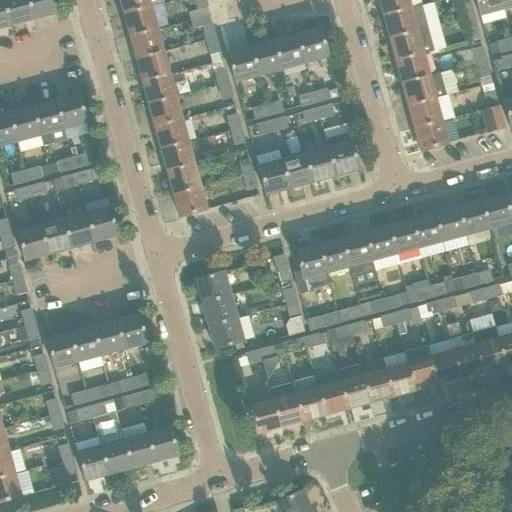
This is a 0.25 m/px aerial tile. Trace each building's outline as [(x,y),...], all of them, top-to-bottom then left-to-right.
[(0,0),(0,28),(9,26),(1,0),(0,0)] [(27,0),(1,0),(9,26),(33,20),(27,0)] [(27,0),(33,20),(56,13),(52,0),(27,0)] [(160,0),(118,0),(123,15),(151,7),(161,4),(160,0)] [(207,8),(207,6),(204,0),(192,0),(196,11),(207,8)] [(378,0),(383,16),(419,6),(417,0),(378,0)] [(457,0),(462,19),(472,16),(467,0),(457,0)] [(474,0),(478,16),(502,10),(499,0),(474,0)] [(511,0),(499,0),(502,10),(511,6),(511,0)] [(383,16),(389,39),(425,29),(426,29),(420,6),(419,6),(383,16)] [(129,37),(157,29),(151,7),(123,15),(129,37)] [(468,42),(478,39),(472,16),(462,19),(451,22),(454,33),(465,30),(468,42)] [(204,41),(215,38),(212,25),(200,28),(204,41)] [(135,60),(163,52),(157,29),(129,37),(135,60)] [(304,63),(327,57),(320,29),(296,35),(304,63)] [(395,62),(431,52),(425,29),(389,39),(395,62)] [(280,70),(304,63),(296,35),(273,41),(280,70)] [(218,52),(219,52),(215,38),(204,41),(207,55),(209,55),(211,64),(220,62),(218,52)] [(499,53),(511,50),(511,46),(510,38),(495,41),(496,44),(489,46),(490,54),(499,52),(499,53)] [(257,76),(280,70),(273,41),(249,48),(257,76)] [(474,64),(484,61),(480,47),(470,50),(474,64)] [(234,83),(257,76),(249,48),(226,54),(234,83)] [(141,82),(169,75),(163,52),(135,60),(141,82)] [(422,55),(432,52),(431,52),(395,62),(401,84),(438,74),(437,74),(428,76),(422,55)] [(502,70),(511,67),(511,54),(499,58),(502,70)] [(480,87),(490,84),(484,61),(474,64),(480,87)] [(217,86),(228,83),(224,69),(213,72),(217,86)] [(434,99),(444,97),(438,74),(401,84),(407,107),(434,99)] [(148,105),(175,97),(169,75),(141,82),(148,105)] [(223,108),(234,105),(228,83),(217,86),(223,108)] [(315,104),(329,100),(326,89),(312,93),(315,104)] [(299,108),(315,104),(312,93),(296,97),(299,108)] [(493,93),(482,96),(486,109),(496,107),(493,93)] [(62,130),(86,123),(78,94),(54,101),(62,130)] [(154,127),(181,120),(175,97),(148,105),(154,127)] [(509,129),(511,127),(511,97),(502,100),(509,129)] [(413,129),(440,122),(434,99),(407,107),(413,129)] [(54,101),(31,107),(39,136),(42,147),(53,144),(50,133),(62,130),(54,101)] [(268,116),(283,112),(280,102),(265,105),(268,116)] [(229,131),(240,128),(234,105),(223,108),(229,131)] [(253,120),(268,116),(265,105),(251,109),(253,120)] [(333,117),(333,114),(331,105),(316,109),(319,120),(333,117)] [(16,142),(39,136),(31,107),(8,114),(16,142)] [(490,124),(500,122),(496,107),(486,109),(490,124)] [(303,124),(319,120),(316,109),(301,112),(303,124)] [(0,146),(16,142),(8,114),(0,115),(0,146)] [(279,131),(287,129),(284,117),(270,121),(273,132),(279,131)] [(160,150),(196,140),(190,118),(181,120),(154,127),(160,150)] [(257,136),(273,132),(270,121),(255,125),(257,136)] [(420,152),(446,145),(440,122),(413,129),(420,152)] [(233,147),(244,143),(240,128),(229,131),(218,134),(220,141),(231,138),(233,147)] [(358,170),(351,142),(348,134),(325,140),(335,176),(358,170)] [(187,143),(196,140),(160,150),(166,173),(193,165),(187,143)] [(311,183),(335,176),(325,140),(324,141),(326,148),(304,154),(311,183)] [(73,170),(88,166),(85,154),(69,158),(73,170)] [(288,189),(311,183),(304,154),(280,161),(288,189)] [(58,174),(73,170),(69,158),(55,162),(58,174)] [(241,176),(253,173),(250,160),(238,163),(241,176)] [(264,196),(288,189),(280,161),(257,167),(264,196)] [(172,195),(199,188),(193,165),(166,173),(172,195)] [(42,179),(39,168),(39,167),(29,169),(24,171),(28,183),(42,179)] [(77,185),(101,178),(98,168),(89,171),(89,170),(74,174),(77,185)] [(12,188),(28,183),(24,171),(9,175),(12,188)] [(246,198),(258,195),(253,173),(241,176),(246,198)] [(63,189),(77,185),(74,174),(60,178),(63,189)] [(31,199),(46,195),(43,183),(28,187),(31,199)] [(16,203),(31,199),(28,187),(13,192),(16,203)] [(205,210),(200,191),(199,188),(172,195),(178,218),(205,210)] [(511,191),(503,194),(511,226),(511,191)] [(511,231),(511,226),(503,194),(480,201),(488,232),(510,226),(511,231)] [(465,238),(488,232),(480,201),(457,207),(465,238)] [(93,242),(117,236),(109,207),(85,214),(93,242)] [(442,245),(465,238),(457,207),(433,213),(442,245)] [(419,251),(442,245),(433,213),(410,220),(421,259),(422,259),(419,251)] [(69,249),(93,242),(85,214),(62,220),(69,249)] [(0,235),(9,233),(5,218),(0,219),(0,235)] [(46,255),(69,249),(62,220),(39,226),(46,255)] [(398,266),(421,259),(410,220),(387,226),(398,266)] [(23,261),(46,255),(39,226),(15,233),(23,261)] [(374,272),(398,266),(387,226),(364,232),(374,272)] [(374,272),(364,232),(340,239),(348,268),(349,268),(351,276),(373,270),(374,272)] [(0,238),(6,258),(15,256),(9,233),(0,235),(0,238)] [(326,274),(348,268),(340,239),(317,245),(328,285),(329,285),(326,274)] [(307,290),(328,285),(317,245),(294,251),(299,271),(293,272),(299,295),(307,293),(307,290)] [(287,271),(288,271),(284,255),(271,258),(276,274),(279,282),(289,279),(287,271)] [(22,278),(18,265),(15,256),(6,258),(10,275),(0,277),(0,284),(12,281),(22,278)] [(478,285),(492,281),(489,271),(475,274),(478,285)] [(230,295),(223,273),(223,272),(195,279),(201,303),(230,295)] [(463,289),(478,285),(475,274),(460,279),(463,289)] [(429,299),(452,292),(448,277),(440,279),(442,285),(426,289),(429,299)] [(28,301),(25,292),(22,278),(12,281),(18,303),(28,301)] [(429,299),(426,289),(424,283),(403,289),(404,293),(408,305),(429,299)] [(498,286),(484,289),(486,299),(501,296),(498,286)] [(291,288),(281,291),(284,306),(296,302),(292,288),(291,288)] [(484,289),(468,294),(471,304),(486,299),(484,289)] [(385,312),(408,305),(404,293),(382,299),(385,312)] [(247,316),(236,319),(230,295),(201,303),(207,327),(247,316)] [(452,298),(438,302),(441,312),(455,308),(452,298)] [(369,303),(358,306),(362,318),(385,312),(382,299),(369,303)] [(289,321),(300,318),(296,302),(284,306),(289,321)] [(430,317),(442,314),(438,302),(416,308),(420,324),(422,324),(423,326),(431,323),(430,317)] [(339,325),(362,318),(358,306),(336,313),(339,325)] [(408,328),(420,324),(416,308),(394,314),(397,325),(399,334),(406,332),(403,321),(406,320),(408,328)] [(24,326),(34,323),(30,310),(20,313),(24,326)] [(309,334),(339,325),(336,313),(305,321),(309,334)] [(123,349),(147,343),(139,314),(115,321),(123,349)] [(394,314),(379,318),(382,328),(397,325),(394,314)] [(214,350),(254,339),(247,316),(207,327),(214,350)] [(100,356),(123,349),(115,321),(92,327),(100,356)] [(351,337),(366,333),(363,321),(348,325),(351,337)] [(28,340),(38,337),(34,323),(24,326),(28,340)] [(350,338),(351,337),(348,325),(326,332),(329,343),(331,351),(352,345),(350,338)] [(76,362),(100,356),(92,327),(68,334),(76,362)] [(497,339),(496,339),(493,328),(471,334),(482,372),(504,366),(497,339)] [(306,349),(329,343),(326,332),(303,338),(306,349)] [(53,369),(76,362),(68,334),(45,340),(53,369)] [(459,378),(482,372),(471,334),(449,340),(452,352),(459,378)] [(504,366),(511,363),(511,335),(497,339),(504,366)] [(284,356),(306,349),(303,338),(280,344),(284,356)] [(452,352),(451,352),(448,341),(427,347),(437,384),(459,378),(452,352)] [(261,362),(275,357),(272,347),(258,351),(261,362)] [(414,390),(437,384),(427,347),(404,353),(414,390)] [(246,366),(261,362),(258,351),(243,355),(246,366)] [(391,397),(414,390),(404,353),(403,354),(406,365),(385,371),(391,397)] [(36,370),(47,367),(43,354),(32,357),(36,370)] [(362,377),(361,378),(358,366),(336,372),(346,409),(369,403),(362,377)] [(40,386),(51,383),(47,367),(36,370),(40,386)] [(369,403),(391,397),(385,371),(362,377),(369,403)] [(324,415),(346,409),(336,372),(314,378),(324,415)] [(134,390),(148,387),(145,375),(131,378),(134,390)] [(121,394),(134,390),(131,378),(117,382),(121,394)] [(301,421),(324,415),(314,378),(291,384),(301,421)] [(279,427),(301,421),(291,384),(268,390),(279,427)] [(87,403),(101,399),(98,387),(84,391),(87,403)] [(256,434),(279,427),(268,390),(267,391),(270,401),(249,407),(256,434)] [(72,406),(87,403),(84,391),(69,395),(72,406)] [(138,405),(153,401),(151,391),(136,395),(138,405)] [(125,409),(138,405),(136,395),(122,399),(125,409)] [(55,400),(44,403),(48,417),(59,414),(55,400)] [(94,426),(107,422),(103,404),(89,408),(92,418),(94,426)] [(76,422),(92,418),(89,408),(74,412),(76,422)] [(51,432),(63,429),(59,414),(48,417),(51,432)] [(154,462),(177,456),(170,427),(146,434),(154,462)] [(130,469),(154,462),(146,434),(123,440),(130,469)] [(107,475),(130,469),(123,440),(99,446),(107,475)] [(60,462),(70,459),(67,446),(57,449),(60,462)] [(84,481),(107,475),(99,446),(76,453),(84,481)] [(0,478),(13,475),(7,452),(0,454),(0,478)] [(64,478),(74,476),(70,459),(60,462),(64,478)] [(0,502),(20,497),(13,475),(0,478),(0,502)] [(278,511),(310,511),(302,490),(274,502),(278,511)]
